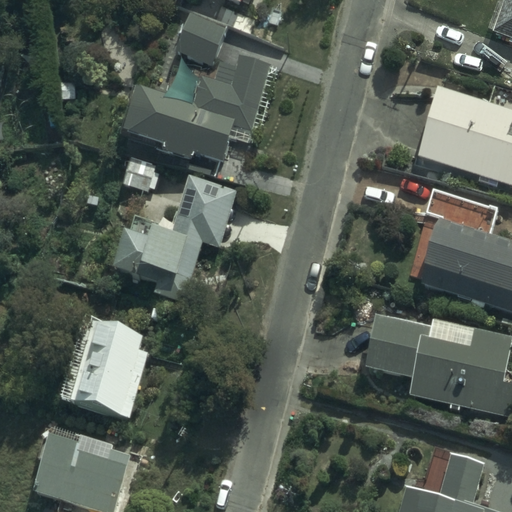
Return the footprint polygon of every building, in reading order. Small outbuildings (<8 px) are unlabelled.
[(192,0),(250,24),(259,0),(192,0)] [(511,0),(503,0),(489,42),(511,49),(511,0)] [(216,76),(231,39),(180,19),(172,39),(188,45),(182,62),(216,76)] [(185,88),(178,114),(137,103),(125,148),(165,158),(163,163),(193,171),(194,164),(227,173),(235,141),(253,146),(272,74),(241,66),(237,78),(221,74),(215,94),(205,91),(204,93),(185,88)] [(511,130),(440,111),(421,178),(511,203),(511,130)] [(157,168),(132,161),(124,187),(149,195),(157,168)] [(152,245),(155,231),(138,227),(135,240),(125,238),(113,287),(154,297),(151,308),(191,317),(206,252),(223,256),(237,200),(194,189),(179,251),(152,245)] [(511,255),(443,236),(427,290),(511,313),(511,255)] [(153,342),(96,326),(73,407),(130,423),(153,342)] [(511,396),(506,395),(511,362),(511,347),(394,326),(392,332),(382,330),(373,381),(418,390),(415,405),(511,422),(511,396)] [(86,448),(53,439),(37,493),(100,511),(115,511),(132,459),(114,454),(111,464),(83,456),(86,448)] [(440,506),(411,498),(406,511),(489,511),(475,508),(486,472),(453,462),(440,506)]
